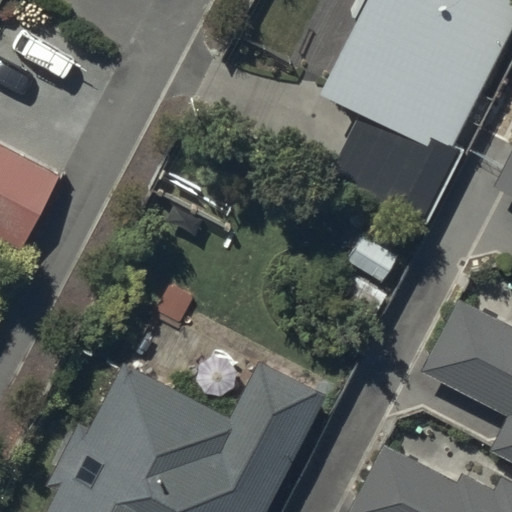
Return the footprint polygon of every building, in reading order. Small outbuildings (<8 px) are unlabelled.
[(511,1),(511,0),(364,0),(322,83),(374,110),(346,165),(412,198),(511,1)] [(511,138),(494,174),(511,182),(511,138)] [(55,170),(0,141),(0,228),(19,239),(55,170)] [(511,322),(457,294),(425,357),(511,402),(494,438),(511,447),(511,322)] [(224,411),(119,357),(82,428),(71,422),(47,468),(60,475),(41,511),(251,511),(316,385),(254,353),(224,411)] [(456,481),(381,442),(348,505),(362,511),(511,511),(511,477),(498,471),(490,486),(462,471),(456,481)]
